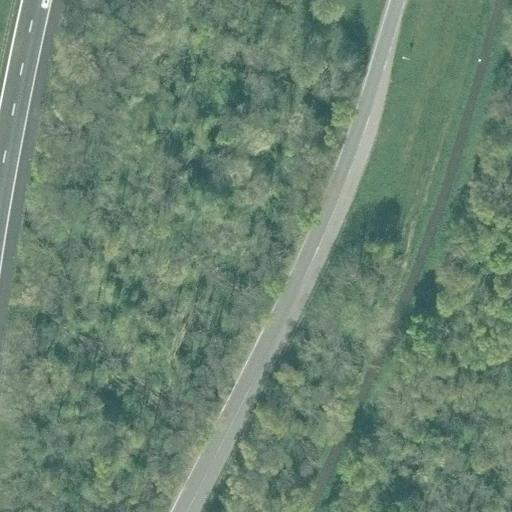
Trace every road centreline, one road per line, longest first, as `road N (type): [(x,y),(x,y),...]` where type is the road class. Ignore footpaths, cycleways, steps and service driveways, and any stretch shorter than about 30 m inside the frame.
road 1 (motorway): [(183,511),(340,179),(398,0)]
road 2 (motorway): [(0,193),(38,0)]
